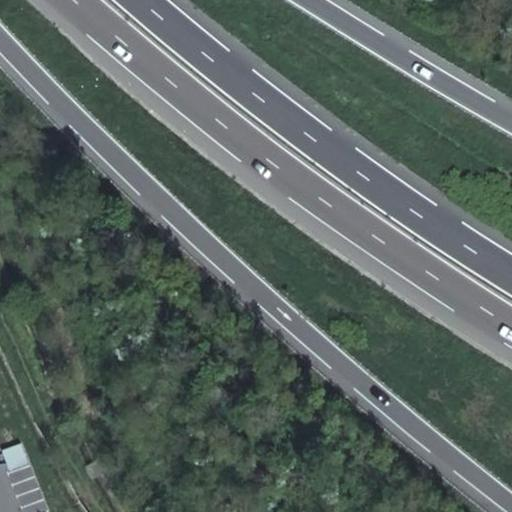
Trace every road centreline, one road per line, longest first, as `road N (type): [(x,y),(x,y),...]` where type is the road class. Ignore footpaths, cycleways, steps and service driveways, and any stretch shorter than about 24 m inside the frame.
road 1 (trunk): [(0,34),(415,433),(511,508)]
road 2 (trunk): [(63,0),(167,89),(511,325)]
road 3 (trunk): [(511,274),(181,47),(127,0)]
road 4 (trunk): [(511,115),(321,0)]
